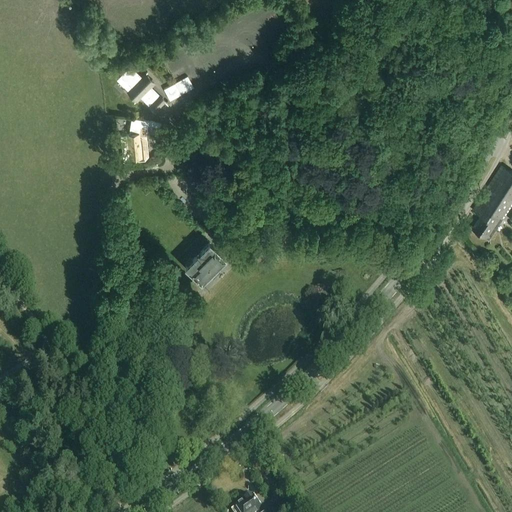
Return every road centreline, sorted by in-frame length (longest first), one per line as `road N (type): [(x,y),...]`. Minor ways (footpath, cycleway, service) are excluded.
road 1 (secondary): [(142,511),(280,403),(354,331),(446,218),(511,97)]
road 2 (track): [(121,511),(79,390),(0,277)]
